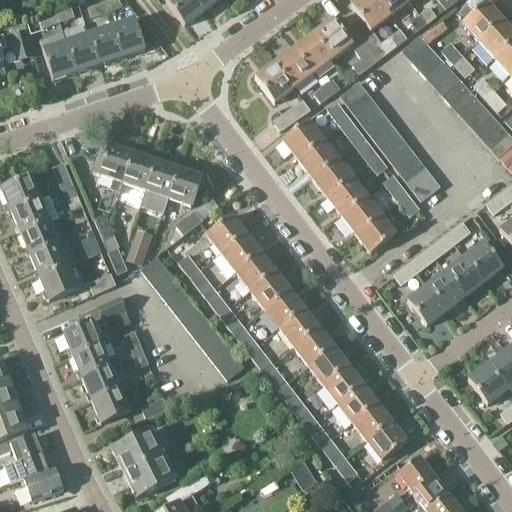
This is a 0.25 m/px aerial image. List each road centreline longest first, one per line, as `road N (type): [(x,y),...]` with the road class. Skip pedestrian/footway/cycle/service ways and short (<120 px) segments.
road 1 (residential): [(412,379),(184,82)]
road 2 (unclassified): [(104,511),(0,280)]
road 3 (residential): [(0,144),(184,82)]
road 4 (residential): [(511,507),(412,379)]
road 5 (residential): [(184,82),(294,0)]
road 6 (residential): [(511,306),(412,379)]
